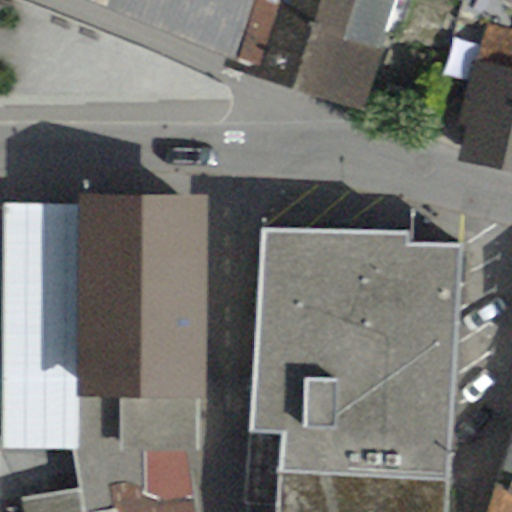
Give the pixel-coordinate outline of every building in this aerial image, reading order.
[(83,0),(236,63),(238,56),(255,0),(83,0)] [(255,0),(238,56),(263,68),(260,79),(365,116),(394,0),(255,0)] [(511,27),(488,23),(462,163),(511,173),(511,27)] [(3,450),(73,452),(80,489),(85,511),(113,511),(115,511),(112,489),(128,485),(162,504),(194,503),(191,454),(201,453),(201,402),(208,400),(210,200),(80,200),(80,209),(5,207),(3,450)] [(410,237),(262,235),(250,436),(282,438),(276,511),(449,511),(465,247),(410,245),(410,237)] [(85,511),(80,489),(22,501),(23,511),(195,511),(194,503),(162,504),(128,485),(112,489),(115,511),(113,511),(85,511)] [(511,511),(511,490),(498,489),(491,511),(511,511)]
